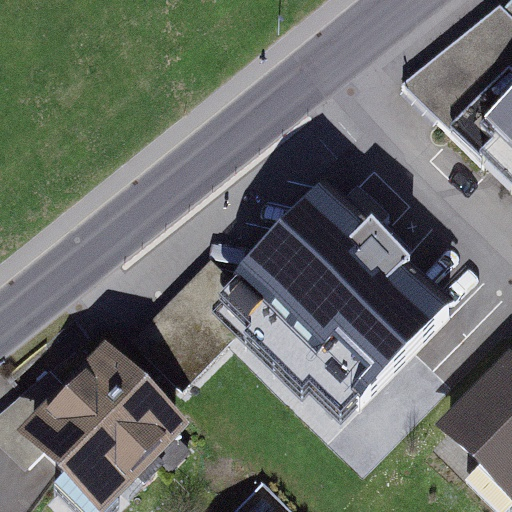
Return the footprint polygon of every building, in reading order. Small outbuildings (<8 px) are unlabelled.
[(511,24),(509,22),(425,104),(511,192),(511,24)] [(224,277),(364,421),(505,306),(353,169),(224,277)] [(194,406),(265,330),(213,282),(142,358),(194,406)] [(138,511),(200,451),(127,376),(120,369),(93,395),(100,403),(61,441),(54,434),(33,455),(40,462),(89,511),(138,511)] [(511,380),(453,445),(511,499),(511,380)]
